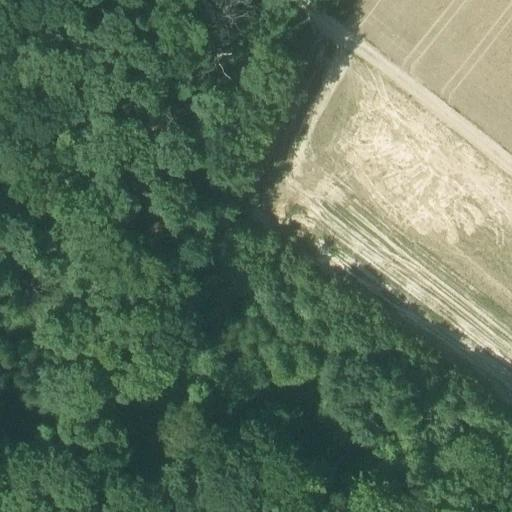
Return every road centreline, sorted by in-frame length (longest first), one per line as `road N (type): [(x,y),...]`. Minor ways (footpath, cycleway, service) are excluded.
road 1 (track): [(96,511),(236,200),(253,187),(335,29)]
road 2 (track): [(511,166),(335,29)]
